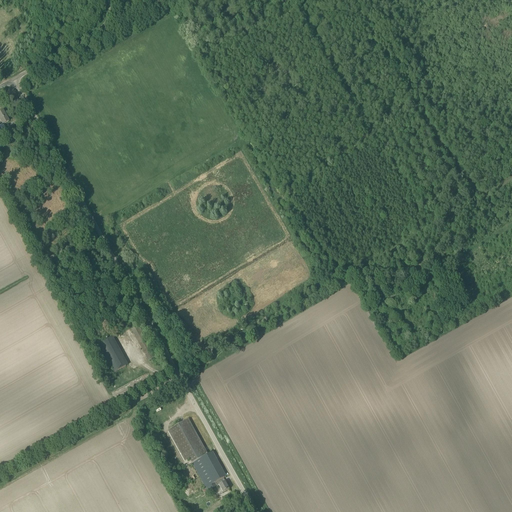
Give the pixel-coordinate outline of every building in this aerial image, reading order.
[(2,125),(4,124),(9,122),(3,111),(0,112),(0,121),(2,124),(2,125)] [(139,326),(131,330),(134,336),(141,332),(139,326)] [(127,365),(112,337),(99,345),(114,373),(127,365)] [(147,342),(140,346),(148,361),(156,357),(147,342)] [(142,376),(112,393),(115,399),(145,382),(142,376)] [(190,459),(206,488),(206,489),(208,492),(208,493),(217,488),(216,487),(219,485),(223,493),(229,489),(225,482),(224,483),(222,479),(224,478),(211,453),(208,455),(188,420),(168,431),(185,462),(190,459)]
